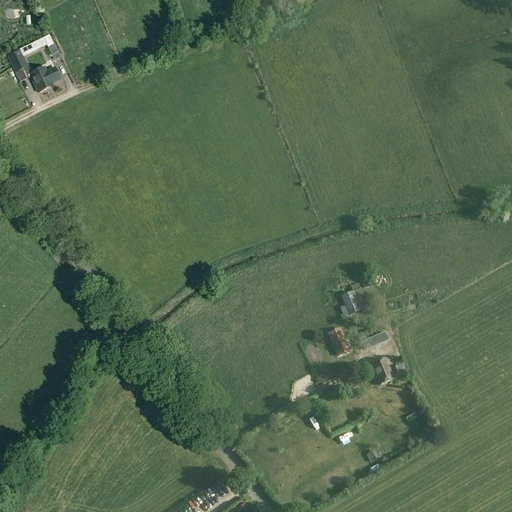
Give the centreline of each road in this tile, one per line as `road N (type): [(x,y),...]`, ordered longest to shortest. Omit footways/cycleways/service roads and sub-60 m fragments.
road 1 (unclassified): [(268,511),(0,162)]
road 2 (track): [(301,0),(0,130)]
